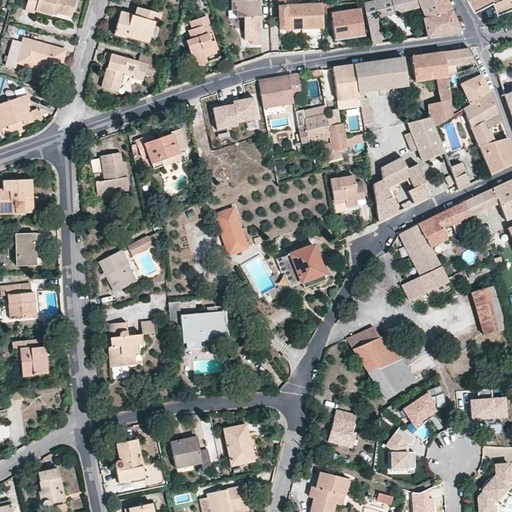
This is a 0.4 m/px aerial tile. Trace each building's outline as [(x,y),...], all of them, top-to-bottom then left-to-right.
[(28,0),(25,9),(35,12),(35,10),(52,15),(54,9),(58,10),(57,12),(72,16),(76,0),(28,0)] [(237,18),(244,17),(245,40),(252,40),(252,45),(261,45),(260,2),(260,0),(245,1),(244,0),(230,0),(231,11),(236,11),(237,18)] [(395,14),(391,0),(378,0),(372,2),(364,4),(367,20),(377,17),(377,18),(395,14)] [(417,8),(419,14),(423,12),(425,17),(424,18),(425,25),(428,37),(457,33),(459,28),(447,1),(446,0),(391,0),(395,14),(417,8)] [(511,0),(468,0),(477,12),(495,3),(499,15),(511,9),(511,0)] [(323,15),(322,4),(301,5),(302,29),(323,28),(323,15)] [(302,29),(301,5),(278,5),(279,30),(302,29)] [(158,24),(161,14),(137,8),(135,16),(125,14),(122,23),(118,22),(114,34),(126,38),(126,37),(127,33),(150,39),(153,29),(154,23),(158,24)] [(360,10),(331,14),(335,40),(364,35),(360,10)] [(213,33),(207,16),(190,22),(192,29),(189,31),(192,40),(187,41),(194,63),(207,59),(205,53),(204,50),(208,49),(209,52),(218,49),(215,41),(211,42),(209,35),(213,33)] [(372,45),(382,44),(377,18),(377,17),(367,20),(371,40),(372,45)] [(127,33),(126,37),(149,43),(150,39),(127,33)] [(65,51),(23,39),(22,43),(13,40),(5,65),(15,68),(17,62),(36,67),(37,63),(59,69),(65,51)] [(474,62),(468,49),(443,53),(445,66),(455,65),(474,62)] [(142,81),(147,65),(106,53),(104,60),(109,62),(102,87),(118,92),(123,73),(134,76),(133,78),(142,81)] [(445,66),(443,53),(411,57),(415,81),(436,78),(437,85),(438,89),(438,94),(439,97),(449,95),(447,77),(446,74),(445,66)] [(364,99),(363,92),(408,86),(404,58),(354,65),(359,97),(360,100),(364,99)] [(208,63),(207,59),(194,63),(195,67),(208,63)] [(354,65),(333,68),(337,100),(338,108),(340,110),(361,107),(360,100),(359,97),(354,65)] [(456,73),(455,65),(445,66),(446,74),(456,73)] [(296,74),(287,76),(291,96),(300,95),(296,74)] [(470,80),(467,74),(458,78),(461,85),(470,80)] [(461,86),(470,106),(489,93),(481,75),(470,80),(461,85),(461,86)] [(291,96),(287,76),(259,81),(264,109),(292,103),(291,96)] [(511,91),(510,93),(508,86),(502,88),(505,98),(511,118),(511,117),(511,91)] [(470,106),(463,110),(478,147),(494,142),(491,137),(494,135),(490,127),(500,121),(489,93),(470,106)] [(30,103),(27,95),(0,104),(0,127),(7,125),(22,120),(24,124),(33,121),(33,120),(39,118),(36,109),(30,112),(27,104),(30,103)] [(439,97),(441,102),(428,105),(429,118),(431,118),(435,127),(453,116),(451,109),(449,95),(439,97)] [(233,101),(233,104),(237,122),(258,119),(254,97),(233,101)] [(363,124),(373,122),(365,99),(364,99),(360,100),(361,107),(363,124)] [(233,104),(213,107),(217,129),(237,126),(237,122),(233,104)] [(462,110),(459,105),(451,109),(453,116),(462,110)] [(314,117),(304,119),(308,142),(322,139),(323,144),(330,143),(329,137),(330,137),(328,126),(326,114),(314,117)] [(304,119),(303,115),(296,117),(301,144),(308,142),(304,119)] [(435,127),(431,118),(429,118),(413,122),(408,123),(411,132),(406,134),(413,151),(418,149),(423,161),(444,153),(435,127)] [(7,125),(9,130),(24,124),(22,120),(7,125)] [(344,123),(328,126),(330,137),(329,137),(330,143),(332,152),(348,148),(346,137),(344,123)] [(174,133),(164,137),(164,135),(154,138),(153,134),(142,138),(149,156),(152,164),(179,155),(179,152),(188,149),(181,129),(173,132),(174,133)] [(365,133),(352,136),(354,146),(350,147),(351,152),(367,148),(365,133)] [(413,151),(406,134),(405,134),(411,152),(413,151)] [(142,138),(135,141),(142,159),(149,156),(142,138)] [(494,142),(478,147),(490,175),(511,164),(511,151),(507,138),(494,142)] [(349,153),(348,148),(332,152),(332,157),(349,153)] [(454,178),(465,173),(456,150),(445,155),(454,178)] [(109,173),(110,179),(105,180),(95,182),(97,194),(129,189),(125,161),(121,162),(120,153),(101,156),(104,174),(109,173)] [(152,164),(154,169),(181,160),(179,155),(152,164)] [(402,157),(389,163),(398,180),(397,183),(408,178),(405,170),(407,169),(402,157)] [(381,173),(382,179),(372,184),(376,210),(378,221),(397,212),(386,188),(397,183),(398,180),(389,163),(380,167),(381,173)] [(430,196),(429,193),(418,164),(407,169),(405,170),(408,178),(410,180),(414,188),(411,189),(407,191),(414,203),(430,196)] [(346,207),(358,205),(357,200),(364,199),(361,182),(354,183),(353,176),(330,179),(334,200),(345,198),(346,207)] [(397,212),(401,210),(390,190),(407,182),(410,180),(408,178),(397,183),(386,188),(397,212)] [(511,179),(488,190),(464,202),(470,216),(498,203),(506,220),(511,217),(511,179)] [(32,212),(31,180),(3,181),(3,189),(0,189),(0,213),(15,213),(32,212)] [(346,207),(345,198),(334,200),(336,209),(346,207)] [(470,216),(464,202),(446,211),(452,224),(463,219),(470,216)] [(215,216),(229,254),(248,247),(235,209),(215,216)] [(452,224),(446,211),(398,234),(397,235),(418,273),(419,277),(401,286),(409,301),(447,282),(430,247),(447,239),(442,229),(452,224)] [(467,228),(463,219),(452,224),(455,234),(467,228)] [(41,251),(40,234),(15,235),(16,265),(36,265),(36,251),(41,251)] [(128,247),(133,255),(153,245),(148,237),(128,247)] [(318,258),(313,245),(282,257),(291,280),(297,278),(300,284),(302,283),(323,274),(325,273),(319,260),(318,258)] [(128,265),(121,250),(100,262),(115,292),(132,283),(124,267),(128,265)] [(132,283),(137,281),(128,265),(124,267),(132,283)] [(490,271),(488,265),(468,272),(470,278),(490,271)] [(326,280),(323,274),(302,283),(304,288),(326,280)] [(5,295),(7,295),(10,319),(36,317),(34,292),(21,293),(21,284),(4,286),(5,295)] [(494,286),(472,293),(482,326),(503,317),(494,286)] [(181,323),(181,317),(179,302),(168,303),(170,324),(181,323)] [(223,313),(211,314),(184,316),(185,325),(186,341),(187,349),(203,347),(203,339),(209,339),(219,338),(218,325),(224,324),(223,313)] [(503,317),(482,326),(484,335),(503,330),(503,320),(503,317)] [(62,327),(62,319),(48,320),(49,328),(62,327)] [(154,333),(153,320),(141,322),(142,334),(154,333)] [(143,345),(142,334),(128,336),(126,322),(108,324),(111,346),(109,347),(108,348),(109,366),(127,364),(126,354),(135,354),(139,353),(138,345),(143,345)] [(219,338),(226,337),(224,324),(218,325),(219,338)] [(373,327),(345,339),(366,370),(386,399),(414,380),(409,372),(385,335),(380,337),(373,327)] [(19,350),(20,360),(22,376),(48,373),(45,354),(49,354),(48,346),(39,347),(39,339),(13,342),(13,350),(19,350)] [(135,354),(126,354),(127,364),(109,366),(110,367),(136,365),(135,354)] [(491,390),(477,391),(478,400),(470,401),(472,419),(482,418),(502,417),(506,417),(504,399),(492,399),(491,390)] [(427,393),(399,412),(404,418),(407,416),(413,425),(420,420),(422,423),(431,417),(429,414),(436,410),(435,408),(444,405),(443,394),(430,398),(427,393)] [(352,432),(356,415),(336,410),(327,442),(352,448),(354,438),(351,437),(352,432)] [(502,417),(482,418),(483,426),(503,425),(502,417)] [(249,440),(246,424),(223,429),(231,466),(253,461),(249,440)] [(415,439),(399,428),(387,446),(397,453),(393,453),(394,471),(405,471),(405,468),(416,468),(414,452),(406,453),(406,446),(408,441),(411,444),(415,439)] [(187,439),(188,442),(180,443),(180,442),(170,444),(175,468),(201,462),(203,469),(211,467),(208,450),(199,452),(196,437),(187,439)] [(253,461),(258,460),(253,439),(249,440),(253,461)] [(136,440),(117,444),(120,461),(118,462),(116,463),(115,466),(115,468),(118,482),(144,477),(136,440)] [(35,466),(37,473),(57,469),(56,463),(35,466)] [(495,503),(507,487),(506,486),(509,482),(507,466),(493,467),(494,478),(493,479),(492,478),(482,492),(483,493),(478,500),(479,511),(492,511),(492,505),(494,502),(495,503)] [(63,501),(57,469),(37,473),(40,491),(39,492),(41,504),(43,507),(45,508),(48,508),(49,507),(50,503),(63,501)] [(344,495),(348,479),(320,472),(316,488),(312,487),(311,491),(315,492),(313,498),(309,511),(332,511),(335,504),(338,494),(344,495)] [(222,511),(247,507),(243,486),(207,494),(208,498),(200,500),(202,511),(222,511)] [(390,503),(392,495),(377,491),(375,499),(390,503)] [(335,504),(342,505),(344,495),(338,494),(335,504)] [(0,508),(11,506),(9,498),(0,500),(0,508)] [(152,511),(150,503),(128,508),(128,511),(152,511)]
